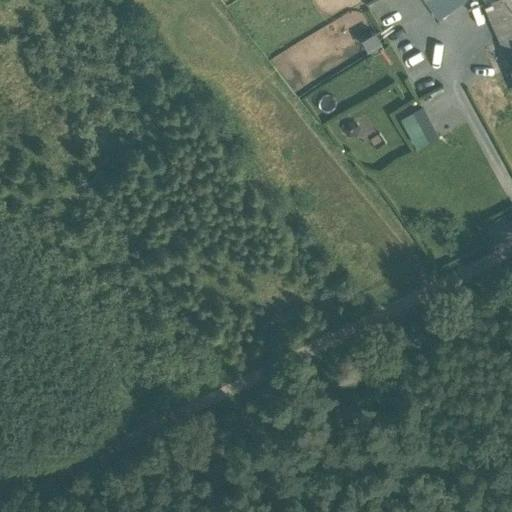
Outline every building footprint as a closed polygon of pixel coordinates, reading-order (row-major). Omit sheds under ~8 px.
[(428,0),(440,14),(459,0),(428,0)] [(511,0),(502,0),(503,1),(511,12),(511,0)] [(511,12),(503,1),(487,9),(500,36),(511,31),(511,12)] [(511,31),(500,36),(511,64),(511,31)] [(511,83),(486,95),(495,115),(511,108),(511,83)] [(418,146),(442,134),(425,103),(402,116),(418,146)]
